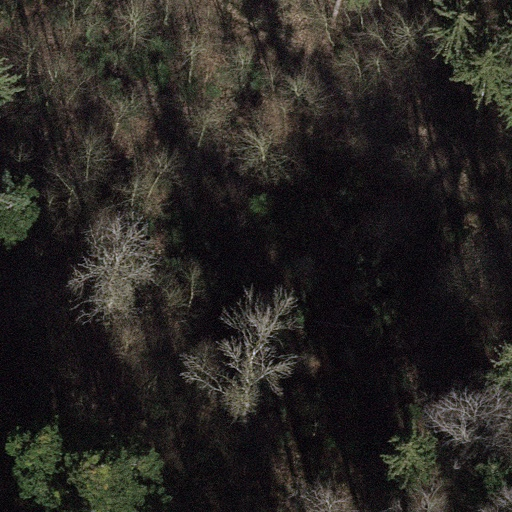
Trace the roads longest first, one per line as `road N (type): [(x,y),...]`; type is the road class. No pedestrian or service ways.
road 1 (track): [(511,219),(373,133),(248,37),(178,0)]
road 2 (track): [(99,511),(0,408)]
